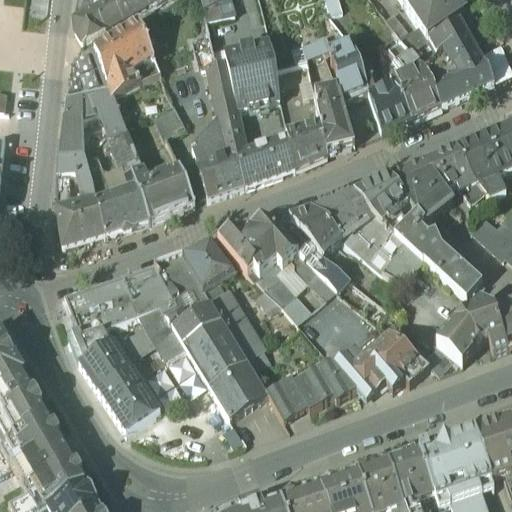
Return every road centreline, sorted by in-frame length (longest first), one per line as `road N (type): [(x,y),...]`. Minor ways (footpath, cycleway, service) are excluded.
road 1 (residential): [(20,304),(412,150),(511,100)]
road 2 (tertiary): [(511,389),(209,492),(164,498)]
road 3 (unclassified): [(20,304),(61,0)]
road 4 (tertiary): [(164,498),(133,488),(98,448),(20,304)]
